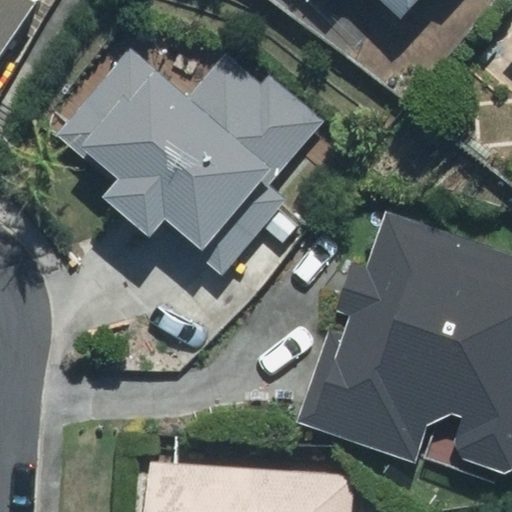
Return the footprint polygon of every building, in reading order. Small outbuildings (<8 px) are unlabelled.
[(0,0),(0,53),(37,0),(0,0)] [(376,0),(399,21),(417,0),(376,0)] [(201,261),(319,125),(234,52),(193,99),(155,66),(80,152),(115,182),(97,203),(142,242),(157,224),(201,261)] [(511,255),(389,213),(368,276),(346,269),(293,426),(408,465),(414,450),(511,483),(511,255)] [(346,511),(349,474),(143,462),(140,511),(346,511)]
